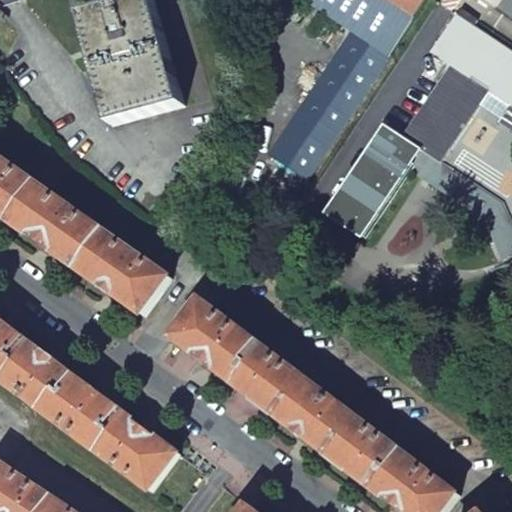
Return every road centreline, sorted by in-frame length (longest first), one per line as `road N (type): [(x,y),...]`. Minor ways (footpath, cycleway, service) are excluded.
road 1 (residential): [(0,266),(327,511)]
road 2 (unknown): [(0,413),(119,511)]
